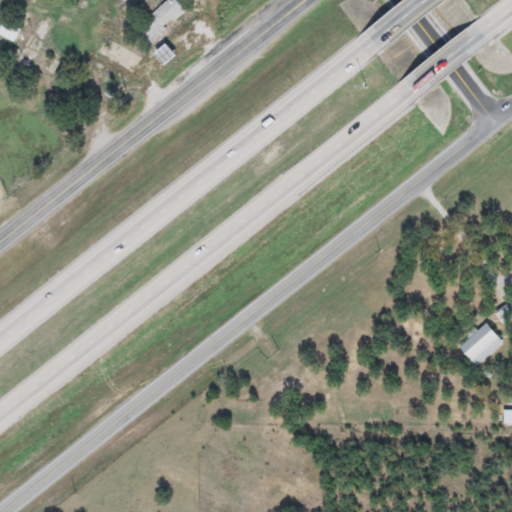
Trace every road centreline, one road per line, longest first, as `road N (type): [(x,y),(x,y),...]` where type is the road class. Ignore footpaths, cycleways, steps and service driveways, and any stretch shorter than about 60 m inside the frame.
road 1 (tertiary): [(4,511),(511,98)]
road 2 (motorway): [(0,413),(400,86)]
road 3 (motorway): [(365,41),(0,332)]
road 4 (tertiary): [(296,0),(0,234)]
road 5 (track): [(108,0),(91,16),(87,43),(95,75),(93,162)]
road 6 (secondary): [(489,118),(396,0)]
